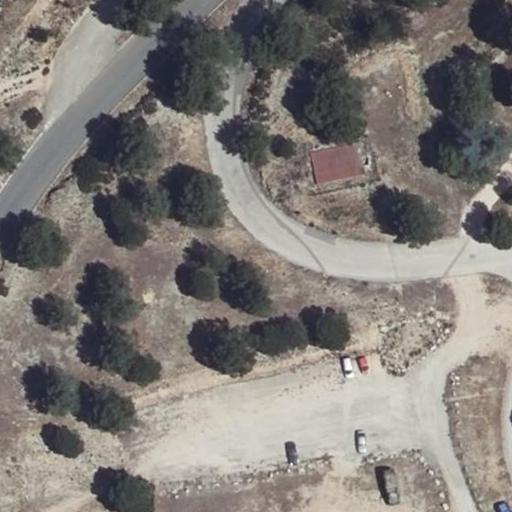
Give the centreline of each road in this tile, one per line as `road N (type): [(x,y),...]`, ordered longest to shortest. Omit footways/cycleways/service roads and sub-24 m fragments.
road 1 (unclassified): [(0,259),(112,98)]
road 2 (unclassified): [(112,98),(204,0)]
road 3 (unclassified): [(137,0),(89,55),(112,98)]
